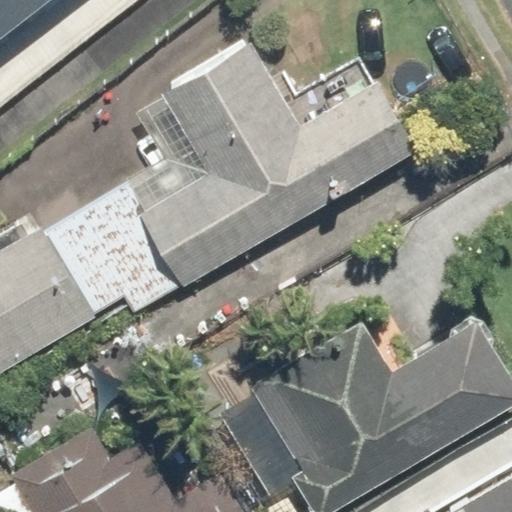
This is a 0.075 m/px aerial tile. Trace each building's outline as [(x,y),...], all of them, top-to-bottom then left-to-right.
[(0,0),(0,22),(29,0),(0,0)] [(0,241),(0,365),(124,291),(135,310),(419,139),(362,46),(288,91),(251,30),(133,101),(162,150),(44,221),(41,216),(0,241)] [(296,472),(319,510),(511,396),(511,358),(480,305),(392,356),(364,309),(250,376),(255,384),(222,404),(271,487),(296,472)] [(12,467),(38,511),(251,511),(223,463),(175,491),(140,432),(111,449),(94,419),(12,467)] [(429,494),(398,511),(511,511),(511,461),(436,506),(429,494)]
